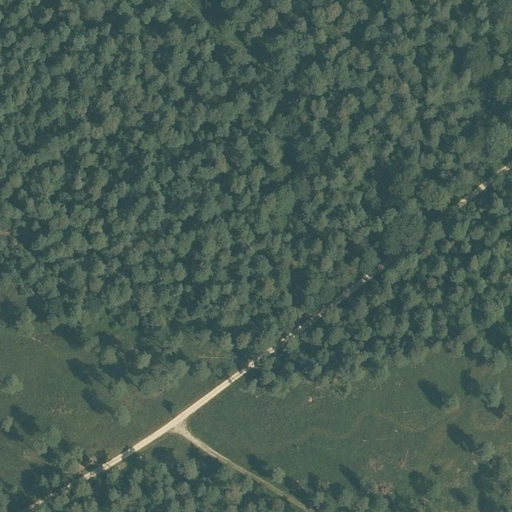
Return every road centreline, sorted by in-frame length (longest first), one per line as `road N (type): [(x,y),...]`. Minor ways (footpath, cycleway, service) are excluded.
road 1 (track): [(511,169),(166,429),(38,511)]
road 2 (track): [(195,0),(263,59),(286,94),(299,330)]
road 3 (track): [(408,511),(511,334)]
road 4 (track): [(306,511),(166,429)]
